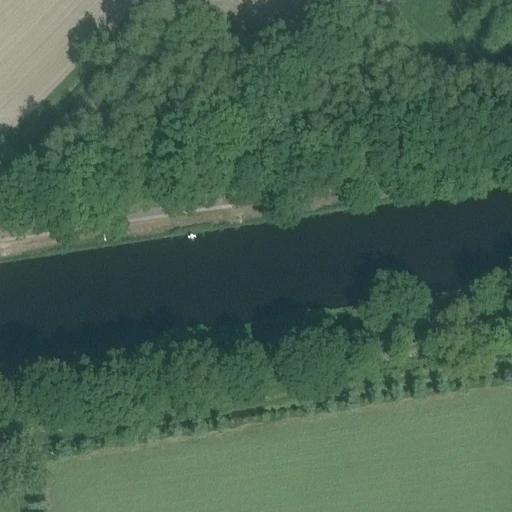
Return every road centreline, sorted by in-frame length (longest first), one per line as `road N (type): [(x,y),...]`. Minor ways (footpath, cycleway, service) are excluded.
road 1 (track): [(0,394),(511,315)]
road 2 (unclassified): [(0,231),(511,155)]
road 3 (track): [(209,202),(209,187),(289,114),(383,0)]
